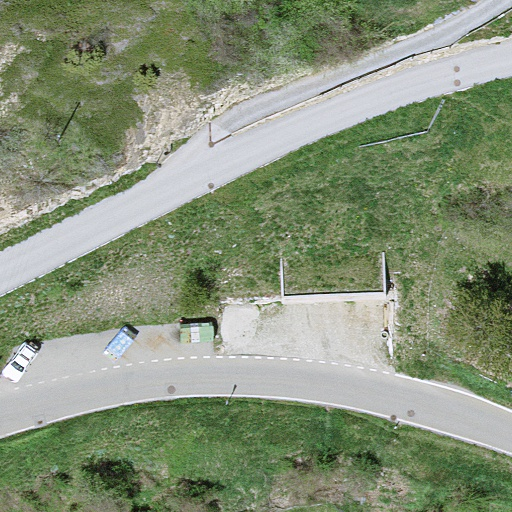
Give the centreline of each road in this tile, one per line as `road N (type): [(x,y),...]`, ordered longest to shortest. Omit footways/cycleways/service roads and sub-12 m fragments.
road 1 (tertiary): [(511,432),(356,386),(253,375),(125,382),(0,414)]
road 2 (residential): [(140,203),(218,127),(502,0)]
road 3 (residential): [(140,203),(303,127),(511,58)]
road 4 (residential): [(0,273),(140,203)]
